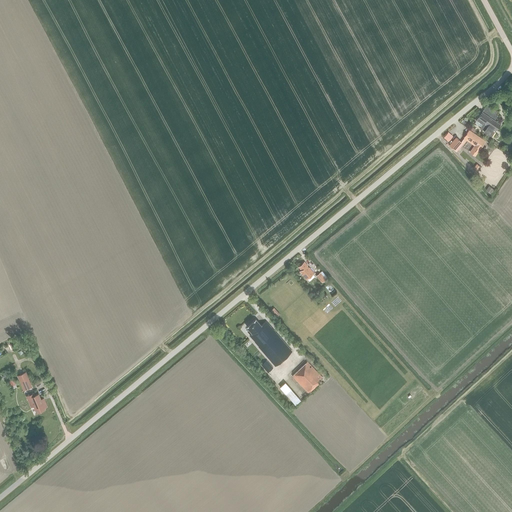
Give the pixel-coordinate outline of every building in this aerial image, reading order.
[(477,121),(482,124),(483,125),(481,128),(485,131),(485,132),(492,137),(501,124),(496,121),(499,116),(496,114),(498,112),(488,105),(477,121)] [(481,150),(486,142),(470,131),(464,138),(481,150)] [(444,137),(448,141),(453,136),(448,132),(444,137)] [(456,137),(449,145),(455,150),(461,142),(456,137)] [(300,272),(307,280),(315,273),(305,262),(299,267),(302,270),(300,272)] [(321,273),(317,276),(323,283),(327,280),(321,273)] [(330,283),(326,287),(332,293),(336,290),(330,283)] [(280,314),(274,308),(270,311),(277,317),(280,314)] [(259,347),(276,366),(292,352),(269,325),(268,325),(265,322),(262,325),(256,319),(247,327),(253,333),(250,335),(256,341),(255,342),(259,346),(259,347)] [(267,360),(262,365),(268,373),(274,368),(267,360)] [(292,374),(308,393),(324,378),(308,360),(292,374)] [(25,373),(18,376),(24,390),(31,387),(25,373)] [(295,405),(301,400),(285,382),(279,387),(295,405)] [(34,393),(26,396),(31,407),(34,406),(37,413),(42,410),(41,409),(47,407),(44,398),(41,399),(39,394),(35,395),(34,393)]
